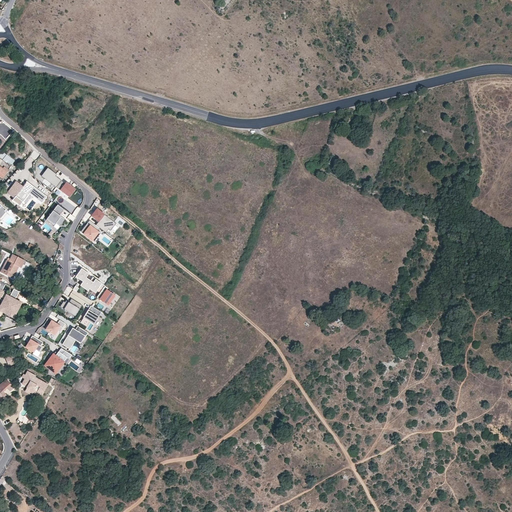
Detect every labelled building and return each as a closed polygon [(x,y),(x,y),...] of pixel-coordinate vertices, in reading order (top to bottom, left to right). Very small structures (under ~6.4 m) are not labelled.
[(3,160),(0,157),(0,175),(3,178),(8,172),(11,166),(15,161),(7,155),(3,160)] [(57,188),(63,182),(57,177),(59,176),(50,168),(43,177),(57,189),(57,188)] [(17,182),(8,193),(15,199),(13,201),(21,207),(30,195),(43,204),(48,197),(28,182),(24,187),(17,182)] [(63,182),(57,188),(70,199),(77,191),(70,185),(69,187),(63,182)] [(59,215),(64,209),(57,204),(46,220),(53,226),(55,223),(59,226),(65,219),(60,216),(59,215)] [(98,222),(95,225),(98,228),(105,233),(108,230),(110,231),(115,224),(96,209),(91,216),(98,222)] [(95,225),(89,220),(85,225),(86,226),(84,228),(83,227),(80,232),(93,242),(99,234),(96,231),(98,228),(95,225)] [(10,259),(9,261),(6,260),(0,271),(7,275),(9,271),(14,274),(18,266),(20,267),(24,260),(12,254),(10,259)] [(102,290),(105,286),(93,277),(91,281),(86,278),(89,274),(82,269),(76,277),(83,282),(80,286),(88,291),(89,289),(95,293),(99,288),(102,290)] [(115,296),(107,290),(108,289),(105,286),(102,290),(97,298),(108,305),(115,296)] [(0,314),(3,310),(8,313),(16,300),(10,297),(7,295),(8,294),(0,289),(0,296),(0,297),(5,299),(1,306),(0,304),(0,314)] [(14,289),(10,297),(16,300),(20,292),(14,289)] [(75,316),(82,306),(71,299),(69,302),(66,301),(65,302),(64,302),(60,307),(75,316)] [(22,303),(16,300),(8,313),(15,317),(22,303)] [(101,312),(91,306),(81,321),(80,321),(79,322),(87,327),(90,322),(94,325),(101,312)] [(331,323),(335,327),(341,321),(336,317),(331,323)] [(66,324),(60,320),(57,324),(52,321),(46,330),(55,335),(58,331),(60,332),(66,324)] [(86,337),(88,333),(77,326),(75,330),(73,328),(70,333),(70,332),(62,345),(69,349),(75,340),(76,340),(81,344),(85,336),(86,337)] [(41,346),(43,342),(32,336),(30,339),(31,339),(26,347),(34,352),(35,350),(39,352),(42,347),(41,346)] [(66,363),(72,355),(61,348),(57,353),(55,356),(53,355),(45,366),(49,370),(50,369),(55,373),(56,372),(58,373),(64,365),(62,364),(63,363),(64,363),(66,363)] [(8,367),(19,363),(16,355),(5,358),(8,367)] [(36,376),(27,371),(25,375),(23,379),(25,379),(22,384),(27,387),(27,388),(34,391),(42,395),(45,389),(44,388),(46,383),(35,377),(36,376)] [(0,400),(5,396),(6,394),(3,391),(7,388),(11,384),(7,380),(0,385),(0,400)]
